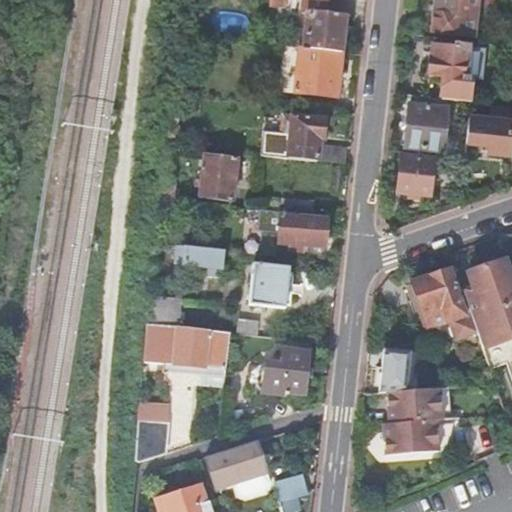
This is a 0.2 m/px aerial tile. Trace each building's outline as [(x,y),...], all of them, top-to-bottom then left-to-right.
[(298,48),(339,53),(345,0),(302,0),(297,48),(298,48)] [(472,37),(476,0),(434,0),(434,13),(432,13),(431,32),(472,37)] [(505,9),(505,0),(484,0),(484,7),(505,9)] [(442,78),(440,99),(469,103),(470,93),(471,88),(467,85),(468,79),(461,78),(464,59),(469,60),(470,47),(453,45),(452,49),(443,48),(433,47),(432,57),(430,57),(427,76),(442,78)] [(335,97),(339,53),(298,48),(294,93),(335,97)] [(180,95),(170,94),(167,137),(176,138),(180,95)] [(407,105),(402,149),(441,153),(445,109),(407,105)] [(467,118),(464,145),(481,147),(489,148),(488,154),(507,156),(509,142),(511,115),(511,109),(490,107),(489,121),(467,118)] [(287,153),(286,158),(316,161),(318,139),(322,139),(324,119),(282,115),(278,152),(287,153)] [(399,155),(395,193),(417,196),(416,201),(421,202),(422,196),(428,197),(432,159),(399,155)] [(204,156),(199,197),(231,201),(236,159),(204,156)] [(175,177),(164,176),(162,199),(178,201),(178,190),(174,190),(175,177)] [(280,197),(279,212),(311,216),(313,200),(280,197)] [(311,216),(279,212),(258,210),(256,231),(259,232),(257,255),(290,259),(290,251),(301,252),(301,246),(323,249),(326,217),(311,216)] [(184,246),(174,245),(172,264),(202,267),(208,268),(207,277),(219,278),(222,251),(217,250),(188,247),(184,246)] [(478,340),(482,351),(511,340),(511,284),(503,260),(466,273),(471,287),(461,290),(462,295),(475,332),(478,340)] [(252,265),(248,305),(283,309),(283,306),(287,272),(287,269),(252,265)] [(454,340),(475,332),(462,295),(457,297),(447,269),(409,283),(410,285),(404,287),(414,317),(420,315),(425,329),(447,321),(454,340)] [(287,272),(283,306),(289,306),(292,272),(287,272)] [(181,298),(153,295),(151,323),(178,327),(181,298)] [(234,318),(233,333),(239,333),(256,335),(257,321),(234,318)] [(178,327),(151,323),(147,361),(167,363),(201,367),(225,369),(228,343),(229,332),(178,327)] [(233,333),(229,332),(228,343),(238,344),(239,333),(233,333)] [(257,373),(255,386),(260,393),(282,395),(282,394),(286,394),(286,393),(302,394),(307,351),(282,349),(280,365),(265,363),(264,368),(257,373)] [(385,394),(409,391),(410,387),(411,378),(405,378),(407,352),(382,349),(379,385),(378,394),(385,394)] [(167,369),(200,372),(201,367),(167,363),(167,369)] [(223,386),(224,375),(225,369),(201,367),(200,372),(199,384),(223,386)] [(438,389),(409,391),(385,394),(386,408),(388,425),(435,421),(441,420),(438,389)] [(173,401),(144,398),(139,462),(168,452),(172,422),(172,419),(173,401)] [(382,425),(383,442),(384,456),(390,456),(437,452),(435,421),(388,425),(382,425)] [(226,450),(203,457),(213,489),(264,472),(253,441),(226,450)] [(274,482),(279,502),(293,498),(305,495),(300,475),(274,482)] [(200,485),(154,499),(157,511),(208,511),(205,502),(200,485)] [(293,498),(279,502),(281,511),(292,511),(297,511),(293,498)]
